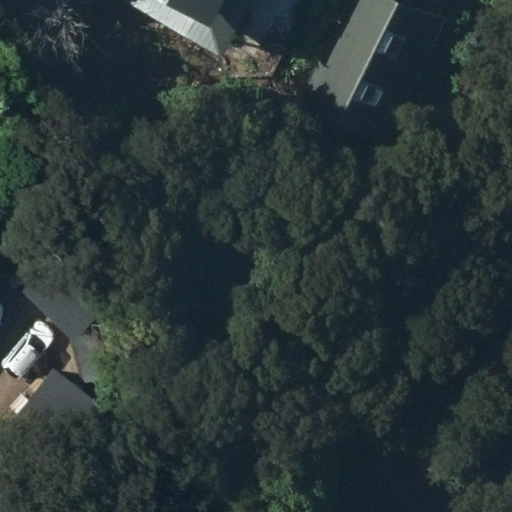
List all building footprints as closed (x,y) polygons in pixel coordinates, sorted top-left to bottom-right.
[(135,0),(131,9),(227,60),(258,0),(135,0)] [(388,145),(447,23),(397,0),(352,0),(303,104),(388,145)] [(451,149),(482,111),(458,93),(428,131),(451,149)] [(43,263),(11,298),(39,324),(71,287),(43,263)] [(76,311),(45,329),(75,377),(105,359),(76,311)]
